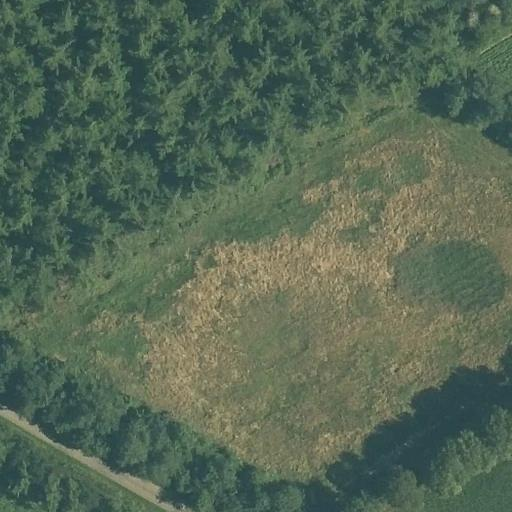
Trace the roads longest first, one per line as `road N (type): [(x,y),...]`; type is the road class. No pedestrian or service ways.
road 1 (track): [(282,511),(511,373)]
road 2 (track): [(0,393),(209,511)]
